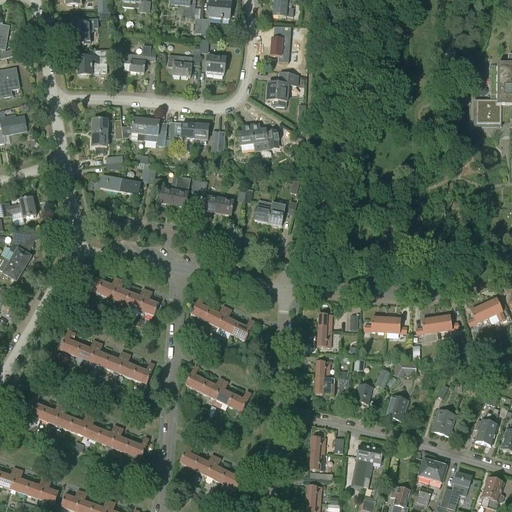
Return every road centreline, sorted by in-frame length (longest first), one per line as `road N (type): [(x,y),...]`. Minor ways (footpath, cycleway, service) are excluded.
road 1 (residential): [(52,100),(208,108),(235,102),(251,43),(247,0)]
road 2 (residential): [(161,511),(178,268)]
road 3 (residential): [(511,471),(277,410)]
road 4 (residential): [(283,288),(438,294),(511,264)]
road 5 (residential): [(286,254),(76,215)]
road 6 (residential): [(0,381),(73,249)]
road 7 (residential): [(277,410),(283,288)]
